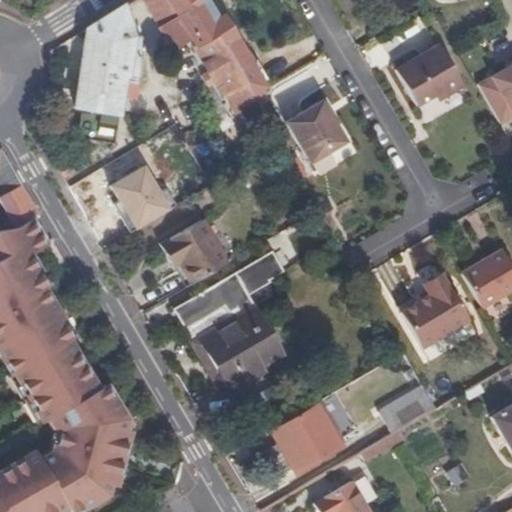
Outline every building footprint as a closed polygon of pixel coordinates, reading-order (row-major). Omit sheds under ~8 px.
[(172,0),(146,0),(161,25),(180,13),(172,0)] [(172,0),(180,13),(199,44),(220,32),(249,82),(254,90),(272,79),(259,57),(253,60),(243,43),(225,14),(220,17),(209,0),(172,0)] [(123,3),(87,26),(77,105),(120,111),(126,80),(137,81),(143,36),(142,32),(135,35),(123,3)] [(220,32),(199,44),(198,46),(228,95),(249,82),(220,32)] [(394,65),(415,101),(442,87),(444,91),(462,82),(437,40),(394,65)] [(511,121),(511,66),(481,88),(504,127),(511,121)] [(323,96),(286,119),(309,159),(347,138),(323,96)] [(0,184),(7,197),(0,201),(0,204),(11,224),(25,216),(34,211),(0,152),(0,184)] [(25,216),(11,224),(9,225),(0,227),(0,369),(5,378),(7,377),(39,425),(42,423),(50,431),(45,453),(33,460),(28,453),(0,470),(0,511),(49,511),(61,505),(65,511),(67,511),(101,492),(104,483),(110,484),(125,428),(119,427),(121,418),(100,382),(91,387),(63,338),(67,336),(66,334),(52,311),(38,286),(42,284),(24,252),(41,242),(25,216)] [(176,254),(192,282),(230,259),(208,221),(205,217),(160,244),(169,258),(172,257),(176,254)] [(511,261),(504,249),(464,272),(484,308),(511,291),(511,261)] [(174,307),(185,326),(247,289),(236,270),(174,307)] [(425,281),(428,286),(447,276),(443,270),(425,281)] [(471,318),(447,276),(428,286),(431,291),(401,309),(423,346),(471,318)] [(247,289),(185,326),(202,356),(209,353),(228,387),(285,355),(266,320),(247,289)] [(52,311),(66,334),(70,332),(56,308),(52,311)] [(39,424),(7,377),(0,381),(0,384),(30,430),(39,424)] [(381,408),(393,431),(400,427),(401,427),(439,405),(426,382),(381,408)] [(316,401),(272,426),(280,440),(294,464),(298,470),(341,444),(316,401)] [(511,405),(493,417),(511,449),(511,405)] [(294,464),(280,440),(269,447),(282,471),(294,464)] [(461,464),(444,472),(451,487),(468,479),(461,464)] [(371,511),(351,479),(313,501),(319,511),(371,511)]
